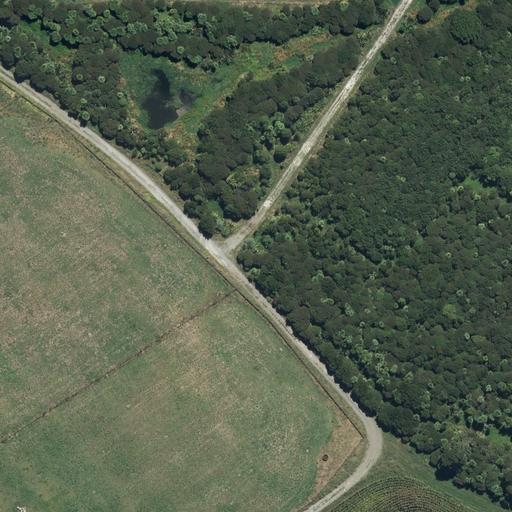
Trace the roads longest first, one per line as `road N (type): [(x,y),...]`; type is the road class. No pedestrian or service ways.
road 1 (unknown): [(192,218),(354,403),(353,436),(258,511)]
road 2 (unknown): [(192,218),(211,223),(229,205),(377,0)]
road 3 (unknown): [(0,59),(137,160),(192,218)]
